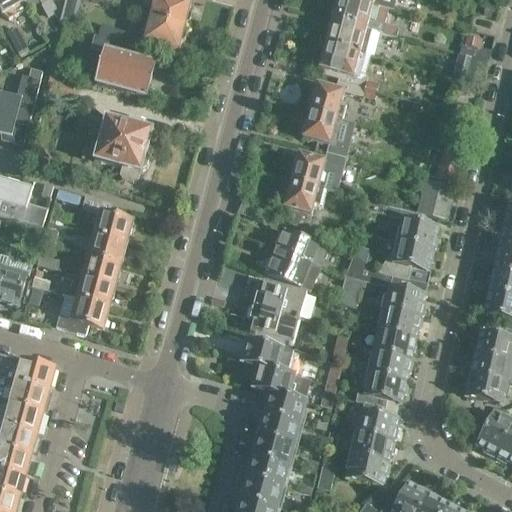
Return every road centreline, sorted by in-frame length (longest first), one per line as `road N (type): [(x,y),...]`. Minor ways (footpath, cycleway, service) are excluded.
road 1 (residential): [(511,495),(452,460),(431,433),(432,394),(511,40)]
road 2 (residential): [(158,374),(258,0)]
road 3 (residential): [(218,511),(249,397),(158,374)]
road 4 (residential): [(76,356),(38,511)]
road 5 (residential): [(130,511),(158,374)]
